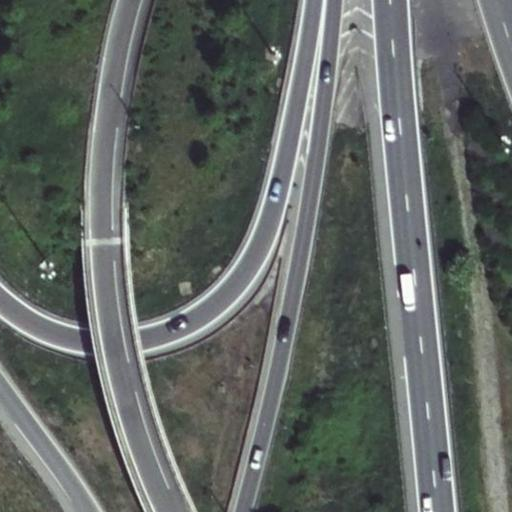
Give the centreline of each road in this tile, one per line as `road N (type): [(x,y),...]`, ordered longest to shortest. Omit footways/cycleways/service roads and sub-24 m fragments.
road 1 (trunk): [(318,0),(263,247),(217,306),(150,339),(108,345),(49,335),(0,301)]
road 2 (trunk): [(160,511),(119,398),(100,272),(106,136),(131,0)]
road 3 (trunk): [(327,0),(306,230),(242,511)]
road 4 (trunk): [(390,0),(437,511)]
road 5 (track): [(444,65),(504,511)]
road 6 (trunk): [(0,389),(89,511)]
